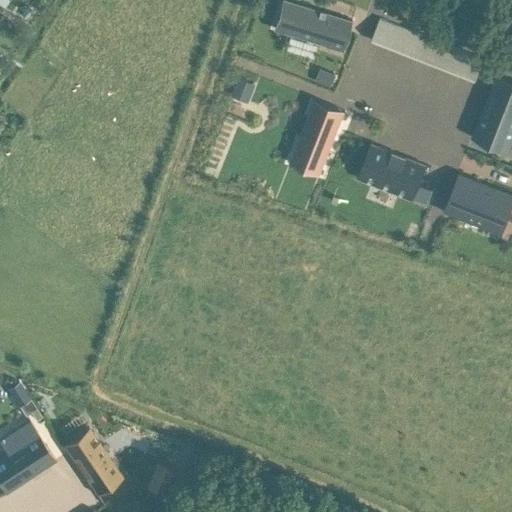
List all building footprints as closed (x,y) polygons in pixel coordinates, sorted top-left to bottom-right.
[(292,0),(286,0),(294,2),(285,32),(342,50),(352,18),(292,0)] [(511,141),(511,79),(499,74),(499,73),(497,73),(485,103),(487,104),(477,129),(475,128),(472,136),(474,137),(474,136),(508,149),(507,150),(509,150),(511,141)] [(315,97),(293,154),(323,166),(346,109),(315,97)] [(371,142),(358,176),(359,177),(361,172),(414,193),(412,198),(413,198),(414,196),(427,202),(433,188),(419,183),(427,164),(426,164),(373,142),(371,142)] [(444,209),(444,210),(467,219),(472,207),(505,220),(511,201),(511,191),(472,176),(469,182),(458,178),(450,197),(453,198),(448,210),(444,209)] [(19,380),(8,387),(26,415),(31,411),(36,419),(42,415),(19,380)] [(6,450),(0,454),(0,481),(6,491),(56,458),(30,419),(13,430),(23,445),(9,454),(6,450)] [(89,425),(63,443),(68,450),(97,493),(123,475),(112,458),(108,460),(97,445),(101,442),(89,425)] [(157,460),(147,485),(155,488),(163,492),(174,467),(167,464),(157,460)]
